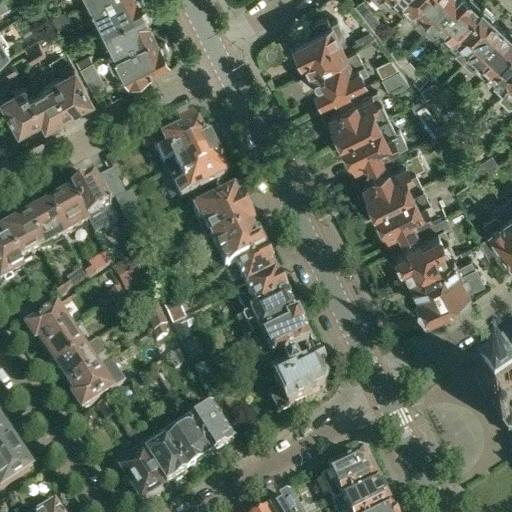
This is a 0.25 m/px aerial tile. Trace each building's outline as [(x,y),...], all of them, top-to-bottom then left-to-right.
[(98,0),(83,8),(95,31),(145,4),(143,0),(98,0)] [(369,16),(373,13),(363,0),(362,0),(355,6),(364,19),(369,16)] [(393,7),(404,16),(411,9),(413,5),(417,0),(384,0),(383,2),(391,9),(393,7)] [(404,16),(422,33),(424,31),(452,0),(417,0),(413,5),(411,9),(404,16)] [(447,43),(448,44),(453,39),(455,37),(480,8),(479,6),(478,8),(469,0),(452,0),(424,31),(422,33),(425,31),(433,38),(435,36),(445,45),(447,43)] [(95,31),(106,53),(152,29),(147,19),(149,18),(150,14),(145,4),(95,31)] [(454,54),(464,63),(499,25),(480,8),(455,37),(453,39),(448,44),(456,52),(454,54)] [(53,23),(66,16),(64,11),(51,18),(53,23)] [(373,13),(369,16),(364,19),(371,27),(379,21),(373,13)] [(53,23),(58,30),(69,24),(70,18),(68,15),(66,16),(53,23)] [(303,55),(309,70),(345,53),(338,38),(344,36),(337,19),(329,23),(327,17),(320,17),(314,20),(311,25),(313,31),(293,40),(300,56),(303,55)] [(47,21),(34,29),(40,38),(53,30),(47,21)] [(486,76),(491,71),(493,68),(511,46),(511,36),(499,25),(464,63),(471,70),(473,68),(484,78),(486,76)] [(371,40),(363,26),(353,32),(361,45),(371,40)] [(128,77),(131,75),(132,76),(137,78),(144,74),(146,69),(145,68),(166,58),(165,55),(166,54),(168,49),(164,42),(159,40),(158,41),(152,29),(106,53),(120,81),(128,77)] [(39,45),(31,49),(38,60),(45,55),(39,45)] [(397,46),(390,51),(389,52),(394,59),(401,56),(403,54),(397,46)] [(497,99),(499,100),(502,97),(510,88),(511,85),(511,46),(493,68),(491,71),(486,76),(495,84),(492,87),(501,95),(497,99)] [(348,87),(346,83),(368,74),(356,48),(345,53),(309,70),(310,70),(308,71),(319,96),(330,91),(330,92),(332,92),(332,94),(348,87)] [(25,53),(25,54),(31,64),(38,60),(31,49),(25,53)] [(408,61),(403,54),(401,56),(394,59),(401,67),(408,61)] [(375,65),(381,78),(393,72),(397,68),(389,58),(375,65)] [(79,68),(87,81),(100,74),(92,61),(79,68)] [(17,72),(10,63),(10,62),(3,67),(10,77),(17,72)] [(414,65),(405,71),(413,80),(419,73),(420,73),(414,65)] [(91,99),(73,68),(50,80),(68,112),(91,99)] [(392,92),(409,84),(397,68),(393,72),(381,78),(379,79),(382,83),(384,82),(392,92)] [(412,81),(418,89),(419,88),(428,77),(422,71),(420,73),(419,73),(413,80),(412,81)] [(24,85),(23,85),(27,93),(41,118),(40,118),(45,125),(68,112),(50,80),(29,92),(24,85)] [(421,91),(428,100),(434,96),(433,94),(438,90),(432,82),(421,91)] [(18,130),(40,118),(41,118),(27,93),(23,85),(0,98),(18,130)] [(508,108),(510,107),(511,108),(511,85),(510,88),(502,97),(499,100),(508,108)] [(334,125),(341,140),(389,117),(377,92),(355,102),(353,99),(338,106),(340,110),(330,115),(335,124),(334,125)] [(439,101),(434,96),(428,100),(433,106),(439,101)] [(438,135),(439,136),(445,131),(424,104),(416,109),(424,125),(434,138),(438,135)] [(401,142),(389,117),(341,140),(348,155),(349,155),(354,164),(364,159),(366,163),(381,156),(379,152),(401,142)] [(457,139),(458,138),(468,131),(460,120),(449,128),(457,139)] [(153,147),(166,174),(213,150),(211,150),(205,138),(201,139),(192,123),(186,122),(182,124),(179,129),(181,132),(161,142),(161,143),(153,147)] [(474,160),(481,154),(480,154),(485,149),(477,141),(465,151),(473,160),(474,160)] [(180,202),(186,199),(226,179),(218,164),(222,159),(218,151),(213,150),(166,174),(180,202)] [(362,184),(361,187),(363,193),(367,194),(368,196),(365,197),(370,207),(372,206),(374,209),(412,191),(422,187),(415,171),(424,167),(417,152),(385,166),(386,168),(371,175),(372,178),(371,179),(372,180),(364,184),(362,184)] [(476,165),(483,175),(496,165),(489,155),(476,165)] [(469,164),(459,169),(467,184),(479,177),(469,164)] [(113,172),(100,178),(111,199),(112,201),(113,201),(125,195),(113,172)] [(116,224),(122,221),(123,220),(113,201),(112,201),(111,199),(100,178),(93,182),(92,181),(70,193),(86,221),(87,224),(93,235),(106,227),(107,229),(116,224)] [(374,210),(372,215),(375,222),(380,223),(381,224),(382,224),(386,233),(397,228),(399,232),(415,225),(413,221),(429,214),(435,211),(428,200),(422,187),(412,191),(374,209),(374,210)] [(70,193),(45,207),(62,238),(87,224),(86,221),(70,193)] [(205,252),(205,253),(214,249),(214,250),(252,231),(237,203),(233,195),(192,214),(197,225),(196,226),(205,245),(209,244),(212,249),(205,252)] [(511,199),(510,197),(501,203),(511,218),(511,199)] [(511,218),(501,203),(493,209),(495,212),(482,221),(489,231),(489,230),(511,261),(511,260),(511,259),(511,218)] [(45,207),(22,220),(40,251),(62,238),(45,207)] [(0,232),(0,234),(4,241),(17,263),(18,263),(40,251),(22,220),(0,232)] [(154,251),(143,231),(130,237),(140,258),(154,251)] [(224,273),(224,275),(264,255),(263,254),(257,243),(259,239),(257,236),(253,235),(252,232),(252,231),(214,250),(214,249),(205,253),(211,265),(209,266),(214,279),(224,273)] [(407,277),(410,276),(453,256),(452,255),(445,258),(440,247),(444,245),(438,231),(422,239),(421,237),(405,244),(406,247),(395,252),(407,277)] [(489,238),(482,243),(491,261),(500,254),(489,238)] [(0,284),(23,272),(18,263),(17,263),(4,241),(0,243),(0,284)] [(136,255),(111,270),(125,294),(150,279),(136,255)] [(231,288),(235,296),(274,277),(271,271),(264,255),(224,275),(230,288),(231,288)] [(433,315),(432,311),(469,293),(467,290),(482,283),(475,268),(474,268),(470,260),(457,266),(453,256),(410,276),(418,293),(416,294),(422,306),(417,308),(416,316),(422,321),(429,320),(433,315)] [(88,281),(95,276),(88,266),(81,271),(88,281)] [(73,290),(87,281),(81,271),(67,280),(73,290)] [(240,319),(240,320),(285,299),(284,296),(284,295),(284,289),(280,286),(278,286),(278,284),(277,284),(274,277),(235,296),(244,317),(240,319)] [(66,296),(59,285),(52,290),(59,301),(66,296)] [(112,301),(113,301),(122,295),(118,288),(108,294),(112,301)] [(127,319),(134,315),(122,295),(113,301),(112,301),(117,308),(119,307),(127,319)] [(142,313),(157,307),(152,296),(138,303),(142,313)] [(13,314),(21,326),(22,327),(46,311),(37,298),(13,314)] [(161,304),(172,327),(186,320),(175,298),(161,304)] [(290,308),(285,299),(240,320),(235,323),(246,344),(249,342),(251,341),(296,320),(295,318),(297,317),(298,314),(295,307),(292,307),(290,308)] [(157,307),(142,313),(153,335),(154,334),(167,328),(157,307)] [(56,309),(24,330),(34,345),(37,343),(41,349),(70,330),(56,309)] [(308,345),(296,320),(249,342),(246,344),(251,355),(255,354),(262,368),(308,345)] [(167,328),(154,334),(153,335),(156,341),(170,335),(167,328)] [(41,349),(55,370),(84,351),(70,330),(41,349)] [(184,346),(194,342),(188,330),(179,335),(184,346)] [(194,342),(184,346),(185,347),(181,348),(188,363),(208,354),(201,339),(194,342)] [(55,370),(69,391),(98,372),(98,371),(110,363),(96,342),(84,351),(55,370)] [(266,385),(272,382),(277,392),(268,396),(277,415),(286,411),(286,412),(312,400),(311,398),(324,392),(326,384),(321,372),(322,372),(317,360),(316,360),(311,349),(283,362),(284,365),(282,366),(285,372),(272,378),(268,369),(255,375),(258,383),(266,385)] [(511,353),(483,373),(484,374),(481,377),(477,383),(478,391),(485,395),(485,396),(484,397),(485,398),(483,400),(486,404),(488,403),(494,412),(500,419),(498,421),(501,425),(502,425),(504,428),(505,428),(510,435),(511,435),(511,353)] [(203,366),(192,370),(198,381),(208,376),(203,366)] [(80,414),(112,393),(98,372),(69,391),(73,398),(71,399),(80,414)] [(105,403),(97,408),(106,422),(114,417),(105,403)] [(232,446),(211,412),(208,407),(185,422),(209,462),(215,463),(224,458),(226,451),(232,446)] [(185,422),(161,437),(165,443),(185,476),(208,461),(209,462),(185,422)] [(0,459),(15,450),(1,429),(0,429),(0,459)] [(165,488),(185,476),(165,443),(161,437),(160,434),(139,447),(165,488)] [(0,491),(29,472),(15,450),(0,459),(0,491)] [(115,465),(119,470),(118,471),(140,505),(162,491),(137,452),(115,465)] [(319,481),(332,506),(377,484),(376,484),(365,462),(356,460),(326,476),(327,477),(319,481)] [(332,506),(335,511),(384,511),(389,509),(377,484),(332,506)] [(21,490),(14,494),(21,505),(28,500),(21,490)] [(270,511),(294,511),(288,501),(270,511)] [(306,506),(309,511),(317,511),(312,503),(306,506)]
